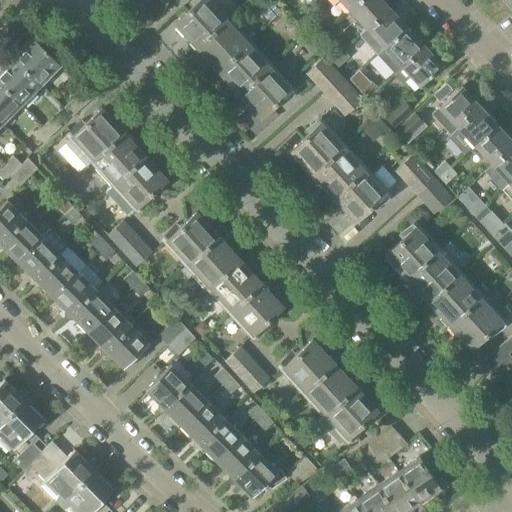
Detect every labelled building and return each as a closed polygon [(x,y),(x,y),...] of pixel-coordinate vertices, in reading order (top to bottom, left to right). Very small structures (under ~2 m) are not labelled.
[(196,46),(225,19),(208,0),(199,0),(175,23),(196,46)] [(339,0),(349,9),(358,0),(339,0)] [(366,29),(389,8),(381,0),(358,0),(349,9),(366,29)] [(295,23),(306,13),(301,7),(290,18),(295,23)] [(384,48),(384,47),(406,26),(389,8),(366,29),(367,29),(360,35),(377,53),(384,48)] [(295,23),(302,30),(313,20),(306,13),(295,23)] [(217,69),(246,42),(225,19),(196,46),(217,69)] [(401,66),(424,46),(406,26),(384,47),(384,48),(401,66)] [(12,56),(41,84),(60,64),(32,36),(12,56)] [(238,92),(268,65),(246,42),(217,69),(238,92)] [(332,60),(343,50),(337,44),(327,54),(332,60)] [(424,46),(401,66),(419,86),(442,65),(424,46)] [(332,60),(338,67),(349,57),(343,50),(332,60)] [(0,82),(21,104),(41,84),(12,56),(0,68),(0,82)] [(323,91),(340,76),(324,58),(306,74),(323,91)] [(260,117),(290,90),(268,65),(238,92),(260,117)] [(344,115),(362,99),(340,76),(323,91),(344,115)] [(0,121),(2,123),(21,104),(0,82),(0,121)] [(361,92),(367,99),(378,89),(372,82),(361,92)] [(450,133),(479,106),(461,86),(439,108),(433,114),(450,133)] [(72,116),(91,98),(84,90),(64,107),(72,116)] [(394,127),(412,110),(403,100),(385,117),(394,127)] [(474,146),(497,125),(479,106),(450,133),(457,128),(474,146)] [(87,165),(94,159),(123,132),(102,109),(66,142),(87,165)] [(396,129),(405,140),(424,123),(414,113),(396,129)] [(52,134),(61,126),(53,117),(44,126),(52,134)] [(312,173),(341,146),(321,123),(291,150),(312,173)] [(491,165),(511,145),(511,141),(497,125),(474,146),(491,165)] [(44,142),(52,134),(44,126),(35,133),(44,142)] [(116,182),(145,156),(123,132),(94,159),(116,182)] [(509,184),(511,181),(511,145),(491,165),(509,184)] [(333,196),(363,169),(341,146),(312,173),(333,196)] [(21,164),(13,155),(4,164),(12,173),(21,164)] [(417,194),(434,178),(413,155),(395,171),(417,194)] [(137,206),(166,180),(145,156),(116,182),(137,206)] [(20,185),(37,167),(28,158),(21,164),(12,173),(10,175),(10,176),(20,185)] [(440,178),(451,168),(445,161),(433,171),(440,178)] [(10,175),(12,173),(4,164),(0,168),(0,176),(4,181),(10,176),(10,175)] [(440,178),(446,184),(457,174),(451,168),(440,178)] [(355,221),(385,194),(363,169),(333,196),(355,221)] [(434,213),(451,197),(434,178),(417,194),(434,213)] [(511,200),(511,181),(509,184),(503,190),(511,200)] [(64,215),(73,206),(64,197),(56,206),(64,215)] [(474,216),(485,206),(479,199),(468,209),(474,216)] [(0,242),(25,218),(7,200),(0,206),(0,242)] [(72,223),(81,215),(73,206),(64,215),(72,223)] [(474,216),(480,222),(492,212),(485,206),(474,216)] [(189,262),(218,236),(196,212),(168,239),(189,262)] [(0,246),(16,263),(43,236),(25,218),(0,242),(0,246)] [(106,234),(136,266),(153,251),(123,219),(106,234)] [(407,278),(437,251),(415,227),(385,254),(407,278)] [(98,251),(107,243),(98,234),(89,242),(98,251)] [(34,280),(60,254),(43,236),(16,263),(34,280)] [(211,286),(240,259),(218,236),(189,262),(211,286)] [(510,254),(511,252),(511,239),(503,247),(510,254)] [(106,261),(115,252),(107,243),(98,251),(106,261)] [(429,301),(458,274),(437,251),(407,278),(429,301)] [(51,298),(78,271),(60,254),(34,280),(51,298)] [(232,310),(261,283),(240,259),(211,286),(232,310)] [(69,316),(96,289),(78,271),(51,298),(69,316)] [(132,288),(141,279),(133,271),(124,279),(132,288)] [(450,324),(480,297),(458,274),(429,301),(450,324)] [(140,298),(149,289),(141,279),(132,288),(140,298)] [(254,333),(283,307),(261,283),(232,310),(254,333)] [(87,333),(113,307),(96,289),(69,316),(87,333)] [(472,348),(501,321),(480,297),(450,324),(472,348)] [(104,351),(131,324),(113,307),(87,333),(104,351)] [(168,345),(186,328),(176,318),(158,335),(168,345)] [(104,351),(108,355),(122,369),(149,342),(131,324),(104,351)] [(178,356),(196,338),(186,328),(168,345),(178,356)] [(511,357),(509,353),(511,350),(511,337),(502,343),(509,353),(491,369),(499,378),(511,367),(511,357)] [(304,390),(334,363),(312,340),(283,366),(304,390)] [(484,361),(491,369),(509,353),(502,343),(484,361)] [(224,361),(253,393),(269,378),(240,346),(224,361)] [(326,414),(355,387),(334,363),(304,390),(326,414)] [(163,409),(190,382),(171,364),(145,391),(163,409)] [(222,384),(231,376),(223,368),(214,376),(222,384)] [(230,393),(239,385),(231,376),(222,384),(230,393)] [(0,423),(24,399),(4,379),(0,383),(0,423)] [(180,426),(207,399),(190,382),(163,409),(180,426)] [(347,437),(377,411),(355,387),(326,414),(347,437)] [(39,439),(31,430),(43,419),(24,399),(0,423),(0,435),(13,448),(26,436),(32,442),(34,443),(39,439)] [(198,444),(225,417),(207,399),(180,426),(198,444)] [(256,421),(265,413),(257,405),(248,413),(256,421)] [(264,430),(273,422),(265,413),(256,421),(264,430)] [(215,462),(242,435),(225,417),(198,444),(215,462)] [(382,447),(399,435),(392,427),(368,443),(378,457),(385,452),(382,447)] [(233,480),(260,453),(242,435),(215,462),(233,480)] [(382,447),(385,452),(386,452),(389,457),(407,444),(399,435),(382,447)] [(41,451),(34,443),(32,442),(14,460),(23,469),(41,451)] [(60,503),(94,470),(74,450),(62,462),(54,454),(49,459),(51,461),(50,461),(56,467),(44,480),(57,492),(55,498),(60,503)] [(51,461),(49,459),(41,451),(23,469),(33,479),(50,461),(51,461)] [(279,468),(277,470),(260,453),(233,480),(251,497),(266,482),(271,488),(286,477),(279,468)] [(288,473),(298,484),(317,470),(305,456),(288,473)] [(419,502),(440,488),(419,457),(398,471),(419,502)] [(334,466),(341,476),(351,469),(344,459),(334,466)] [(331,482),(341,476),(334,466),(324,472),(331,482)] [(105,511),(109,509),(101,501),(113,489),(94,470),(60,503),(65,508),(71,506),(76,511),(90,511),(96,507),(101,511),(105,511)] [(395,511),(404,511),(419,502),(398,471),(377,485),(395,511)] [(365,511),(395,511),(377,485),(357,499),(365,511)] [(293,494),(300,503),(310,496),(303,487),(293,494)] [(268,511),(286,511),(300,503),(293,494),(268,511)] [(365,511),(357,499),(338,511),(365,511)]
